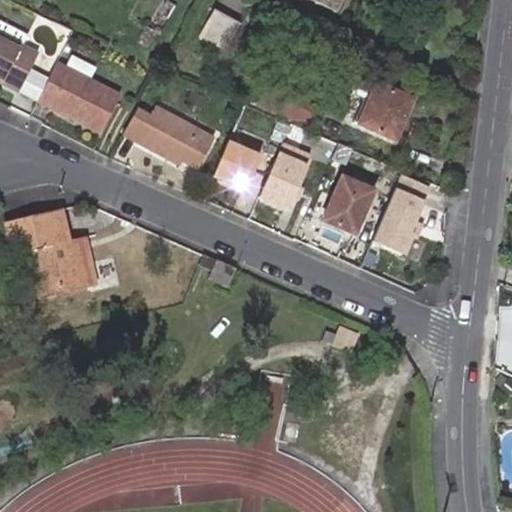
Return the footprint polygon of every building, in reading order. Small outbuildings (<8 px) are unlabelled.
[(306,0),(336,14),(342,0),(306,0)] [(225,53),(239,28),(214,13),(199,38),(225,53)] [(0,21),(0,36),(21,47),(26,36),(0,21)] [(0,84),(16,94),(36,55),(21,47),(0,36),(0,84)] [(114,102),(54,70),(36,104),(96,136),(114,102)] [(325,109),(282,89),(263,80),(251,107),(269,116),(272,108),(316,128),(325,109)] [(360,80),(343,117),(354,122),(371,85),(360,80)] [(371,85),(354,122),(394,141),(411,103),(371,85)] [(144,121),(132,114),(118,138),(160,162),(162,158),(173,164),(189,173),(205,145),(149,113),(144,121)] [(261,164),(229,149),(213,182),(245,197),(261,164)] [(171,168),(173,164),(162,158),(160,162),(171,168)] [(305,174),(278,162),(259,202),(286,214),(305,174)] [(341,179),(322,221),(350,234),(370,193),(341,179)] [(432,202),(435,191),(404,181),(400,192),(432,202)] [(423,206),(396,194),(372,246),(401,259),(410,240),(408,239),(423,206)] [(59,210),(0,222),(0,244),(2,256),(11,254),(18,253),(21,267),(28,302),(82,290),(71,242),(65,243),(59,210)] [(80,240),(71,242),(82,290),(90,289),(80,240)] [(14,269),(21,267),(18,253),(11,254),(14,269)] [(221,295),(231,273),(197,259),(192,271),(206,277),(202,287),(221,295)]
